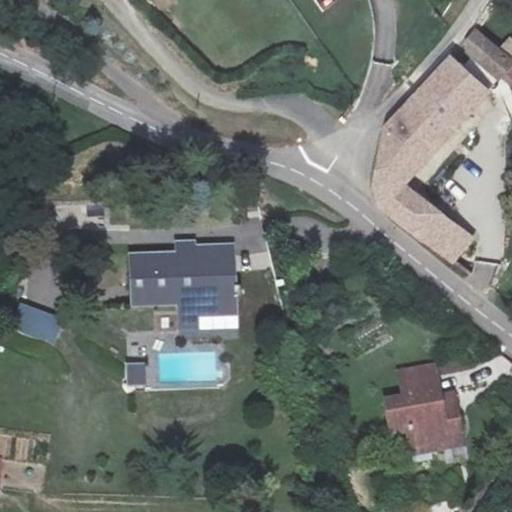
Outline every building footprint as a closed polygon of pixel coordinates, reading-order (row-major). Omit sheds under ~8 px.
[(490,58),(468,38),(461,47),(464,69),(492,94),(500,85),(511,95),(511,77),(506,72),(511,64),(511,61),(499,50),(490,58)] [(412,250),(434,225),(398,196),(480,103),(444,70),(420,97),(402,117),(377,143),(367,205),(374,220),(412,250)] [(466,251),(434,225),(412,250),(444,275),(466,251)] [(193,298),(194,316),(231,313),(226,246),(182,249),(182,264),(172,264),(172,256),(123,260),(127,309),(175,306),(175,297),(193,298)] [(175,297),(175,306),(176,331),(195,330),(194,316),(193,298),(175,297)] [(13,332),(53,344),(61,319),(21,307),(13,332)] [(144,363),(124,365),(126,389),(147,387),(144,363)] [(436,414),(431,375),(394,381),(396,407),(380,409),(385,445),(404,442),(407,465),(445,459),(444,442),(455,440),(452,411),(436,414)]
